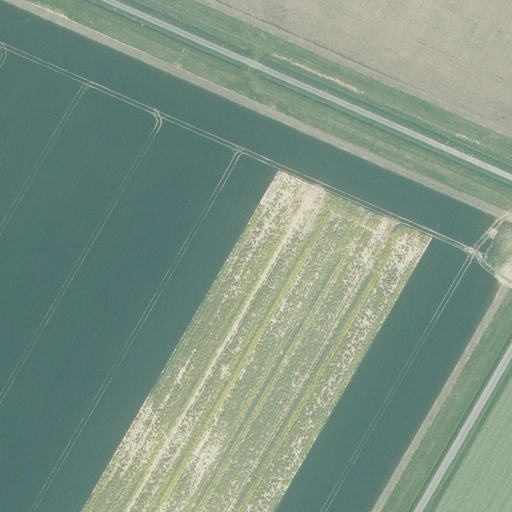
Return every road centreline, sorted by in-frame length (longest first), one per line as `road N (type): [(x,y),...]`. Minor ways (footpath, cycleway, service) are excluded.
road 1 (unclassified): [(511,177),(105,0)]
road 2 (unclassified): [(422,511),(511,354)]
